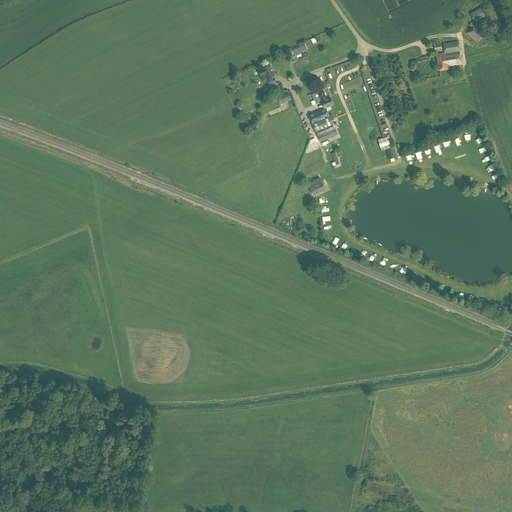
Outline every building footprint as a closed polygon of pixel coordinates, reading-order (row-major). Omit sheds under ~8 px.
[(475,23),(486,17),(480,7),(470,12),(475,23)] [(476,26),(471,23),(469,25),(472,27),(466,34),(477,43),(479,41),(485,34),(476,26)] [(459,51),(458,41),(443,44),(445,53),(436,54),(439,71),(448,69),(450,69),(450,67),(462,65),(459,51)] [(301,54),(308,50),(305,44),(292,50),(294,54),(300,51),(301,54)] [(468,62),(499,58),(499,53),(495,53),(494,48),(479,50),(479,53),(467,55),(468,62)] [(261,78),(266,75),(267,78),(266,78),(268,82),(273,80),(272,77),(275,75),(270,65),(263,68),(258,70),(261,78)] [(312,95),(316,104),(322,102),(326,100),(324,97),(326,97),(324,92),(319,94),(318,92),(312,95)] [(279,97),(281,103),(292,100),(290,94),(279,97)] [(326,100),(322,102),(323,105),(319,107),(321,110),(309,115),(320,142),(338,135),(330,116),(329,116),(326,108),(334,105),(331,98),(327,99),(326,100)] [(378,140),(381,151),(391,148),(389,145),(390,144),(389,140),(388,141),(387,137),(378,140)] [(393,149),(393,148),(386,150),(387,154),(386,154),(388,160),(396,157),(393,149)] [(314,196),(326,190),(320,178),(308,184),(314,196)] [(318,195),(324,209),(328,207),(322,193),(318,195)]
